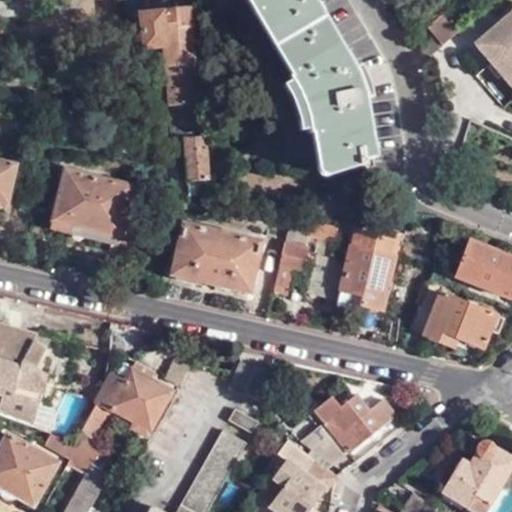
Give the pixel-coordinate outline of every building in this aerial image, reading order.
[(363,162),(375,160),(366,101),(371,100),(368,85),(357,65),(353,67),(313,0),(254,0),(307,90),(315,110),(323,168),(356,162),(358,167),(363,167),(363,162)] [(184,12),(142,13),(144,46),(163,46),(168,136),(182,136),(183,176),(205,175),(203,134),(196,134),(189,16),(184,12)] [(511,12),(473,47),(491,67),(497,62),(511,48),(511,12)] [(435,42),(420,54),(425,61),(435,56),(456,36),(440,19),(435,18),(424,27),(426,30),(425,31),(435,42)] [(511,91),(511,48),(497,62),(506,72),(500,78),(511,91)] [(491,67),(500,78),(506,72),(497,62),(491,67)] [(225,119),(226,105),(214,104),(212,118),(225,119)] [(0,215),(4,216),(15,166),(0,162),(0,215)] [(119,236),(136,241),(142,218),(122,212),(129,188),(63,170),(50,222),(110,238),(108,247),(108,251),(97,249),(96,257),(112,262),(119,236)] [(48,232),(108,247),(110,238),(50,222),(48,232)] [(246,290),(258,240),(182,223),(169,272),(246,290)] [(348,245),(338,289),(360,295),(358,300),(380,306),(397,239),(355,228),(351,244),(348,245)] [(307,247),(284,241),(279,264),(302,269),(307,247)] [(511,258),(468,241),(455,278),(509,300),(511,291),(511,258)] [(429,281),(408,329),(419,333),(422,336),(442,344),(446,335),(454,339),(482,350),(490,333),(496,318),(497,315),(439,292),(442,286),(429,281)] [(360,295),(338,289),(335,305),(357,310),(358,300),(360,295)] [(503,321),(496,318),(490,333),(497,336),(503,321)] [(29,337),(31,333),(0,324),(0,414),(45,431),(51,409),(35,404),(43,378),(30,371),(38,358),(22,349),(29,337)] [(446,335),(442,344),(451,348),(454,339),(446,335)] [(22,349),(38,358),(45,346),(29,337),(22,349)] [(183,353),(181,358),(178,365),(170,377),(173,380),(170,385),(174,388),(169,394),(171,395),(176,398),(185,384),(190,375),(192,371),(197,356),(183,353)] [(263,391),(268,369),(237,364),(230,395),(260,400),(263,391)] [(89,463),(100,445),(93,441),(112,410),(133,423),(130,429),(146,438),(171,395),(169,394),(130,372),(124,380),(119,377),(103,403),(96,400),(71,445),(76,447),(68,461),(86,471),(61,511),(84,511),(107,476),(89,463)] [(190,375),(185,384),(213,392),(215,381),(190,375)] [(304,441),(335,465),(395,416),(382,401),(369,411),(355,396),(340,409),(331,398),(316,412),(325,422),(304,441)] [(252,432),(259,421),(237,407),(230,419),(252,432)] [(279,454),(287,440),(274,421),(261,443),(279,454)] [(207,511),(246,443),(225,428),(175,511),(167,511),(151,503),(145,511),(207,511)] [(30,505),(53,466),(0,436),(0,493),(2,490),(30,505)] [(63,459),(68,461),(76,447),(71,445),(48,437),(43,447),(58,455),(63,459)] [(307,476),(317,463),(287,440),(279,454),(277,456),(286,463),(273,479),(281,486),(266,505),(274,511),(308,511),(325,491),(307,476)] [(485,511),(511,465),(511,462),(491,450),(491,443),(488,441),(473,444),(472,449),(475,452),(467,467),(459,462),(440,494),(470,511),(485,511)] [(258,499),(266,505),(281,486),(273,479),(258,499)] [(402,508),(407,511),(433,511),(435,510),(412,495),(402,508)]
